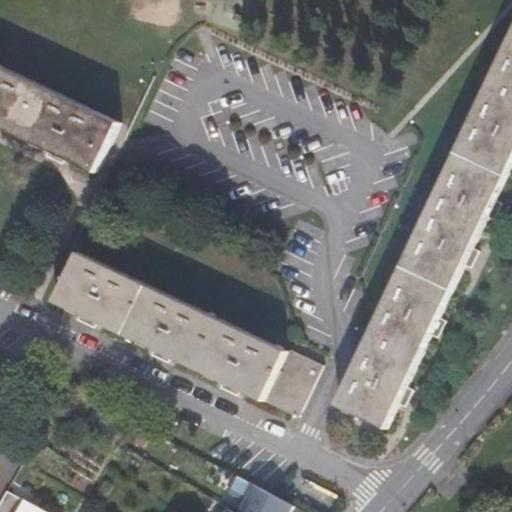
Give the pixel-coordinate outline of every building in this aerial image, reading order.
[(511,167),(511,43),(346,398),(393,420),(511,167)] [(126,122),(0,63),(0,123),(101,172),(126,122)] [(291,347),(82,252),(59,304),(303,414),(327,360),(293,344),(291,347)] [(228,487),(210,511),(249,511),(254,506),(228,487)] [(47,511),(10,491),(0,509),(0,511),(47,511)]
